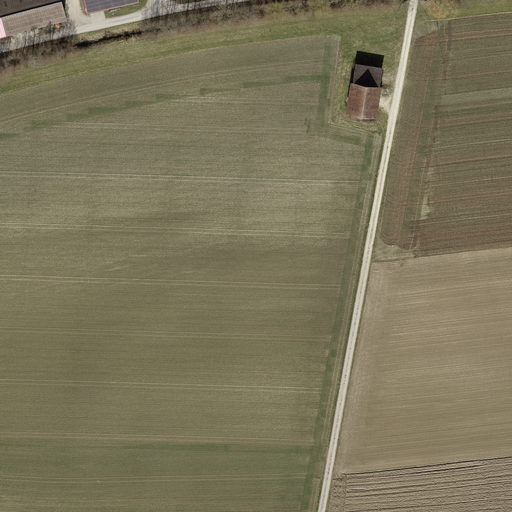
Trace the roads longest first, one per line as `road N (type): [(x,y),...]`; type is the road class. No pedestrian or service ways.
road 1 (track): [(414,0),(322,511)]
road 2 (track): [(0,50),(165,10),(246,0)]
